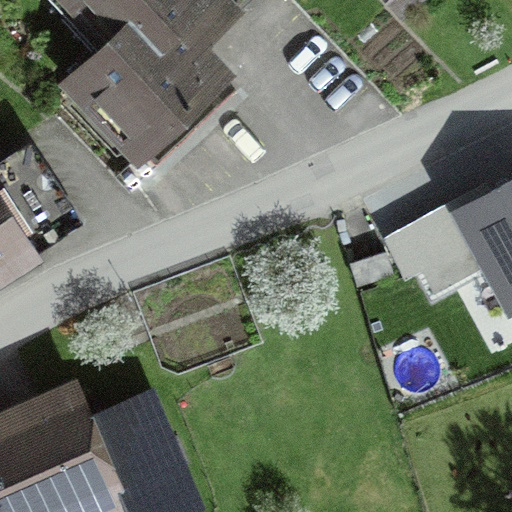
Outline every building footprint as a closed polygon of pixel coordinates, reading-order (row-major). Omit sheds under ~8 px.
[(250,57),(197,3),(199,0),(102,0),(112,10),(67,54),(157,147),(250,57)] [(0,271),(63,237),(9,140),(0,144),(0,271)] [(511,175),(460,203),(511,297),(511,296),(511,175)] [(388,252),(352,262),(358,284),(395,274),(388,252)] [(0,511),(201,511),(205,510),(156,380),(110,398),(99,369),(0,406),(0,511)]
